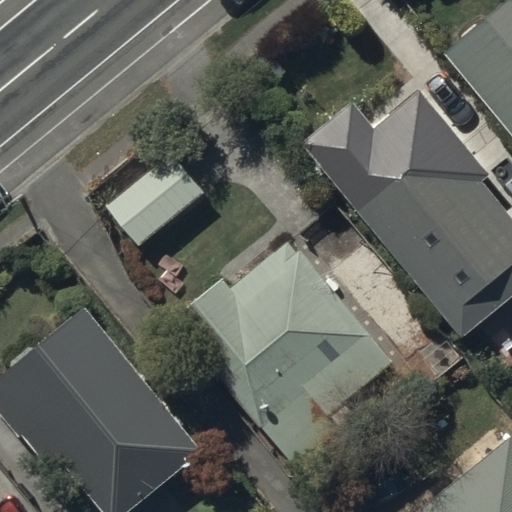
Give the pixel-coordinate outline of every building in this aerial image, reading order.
[(511,0),(501,0),(447,46),(511,123),(511,0)] [(378,122),(356,95),(305,137),(464,330),(511,291),(511,208),(484,175),(492,168),(423,84),(378,122)] [(109,202),(141,241),(207,189),(175,150),(109,202)] [(226,272),(174,315),(296,464),(343,425),(330,410),(395,356),(303,244),(298,248),(289,236),(233,282),(226,272)] [(122,511),(205,445),(88,302),(0,373),(0,406),(21,432),(25,429),(50,459),(61,450),(112,511),(122,511)] [(511,511),(511,434),(416,511),(511,511)]
